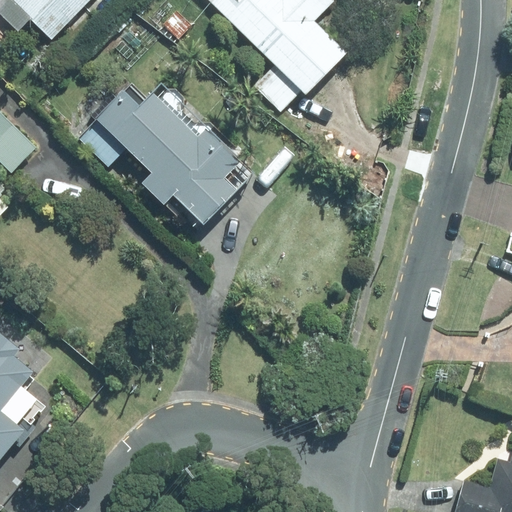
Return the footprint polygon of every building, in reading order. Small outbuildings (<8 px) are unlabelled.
[(0,0),(0,11),(17,28),(27,18),(49,39),(86,0),(0,0)] [(199,0),(270,69),(253,86),(279,112),(296,95),(300,98),(342,54),(310,23),(330,3),(327,0),(199,0)] [(187,25),(173,12),(160,25),(174,39),(187,25)] [(140,98),(127,86),(118,95),(115,92),(88,120),(91,123),(77,138),(106,168),(121,153),(144,175),(134,186),(156,207),(159,205),(184,230),(190,224),(194,227),(227,193),(215,181),(230,166),(158,95),(151,102),(143,95),(140,98)] [(31,150),(0,119),(0,170),(5,175),(31,150)] [(0,451),(11,438),(20,445),(36,426),(30,420),(32,418),(29,417),(35,409),(38,411),(43,406),(22,389),(31,378),(25,374),(27,372),(8,356),(13,350),(6,344),(10,339),(0,331),(0,451)] [(511,511),(511,452),(509,462),(497,459),(488,487),(462,480),(453,511),(511,511)]
